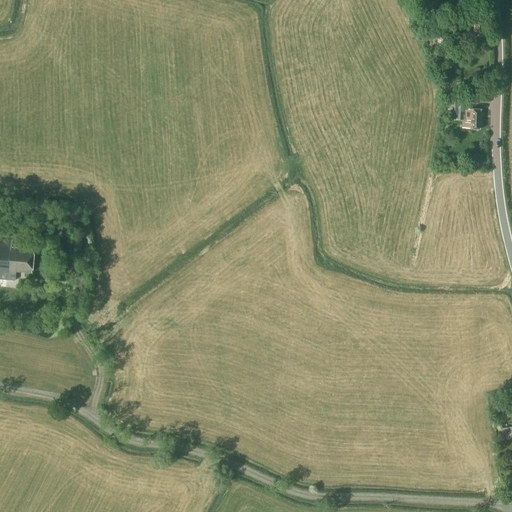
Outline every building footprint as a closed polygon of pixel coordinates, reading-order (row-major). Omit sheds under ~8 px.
[(486,35),(484,14),(468,15),(469,21),(465,22),(466,31),(470,31),(471,37),(486,35)] [(450,54),(447,34),(437,35),(439,55),(450,54)] [(467,100),(456,99),(455,119),(463,119),(462,127),(481,128),(482,109),(467,109),(467,100)] [(0,240),(0,275),(6,276),(6,278),(16,279),(17,270),(33,271),(36,248),(12,246),(13,242),(0,240)] [(511,438),(511,426),(497,428),(499,441),(511,438)]
